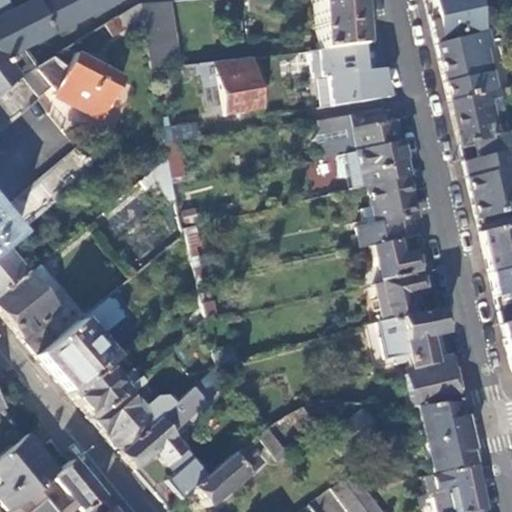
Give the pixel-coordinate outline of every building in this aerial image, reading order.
[(0,0),(0,93),(17,79),(36,68),(26,54),(24,56),(20,51),(119,0),(35,0),(13,12),(0,17),(0,0)] [(0,0),(0,17),(13,12),(3,0),(0,0)] [(274,10),(272,0),(246,0),(248,12),(274,10)] [(353,0),(310,0),(315,52),(358,47),(353,0)] [(433,43),(442,41),(441,37),(481,28),(474,0),(432,0),(437,18),(428,21),(433,43)] [(179,67),(167,3),(136,6),(149,70),(179,67)] [(442,41),(433,43),(447,100),(495,89),(485,49),(491,48),(487,30),(442,41)] [(360,73),(358,47),(315,52),(306,53),(310,80),(322,78),(326,107),(385,98),(379,70),(360,73)] [(121,81),(75,58),(67,73),(51,59),(36,68),(17,79),(36,101),(49,90),(55,97),(54,99),(101,122),(121,81)] [(249,59),(215,63),(218,80),(215,81),(222,117),(258,110),(249,59)] [(0,130),(36,101),(17,79),(0,93),(0,247),(80,180),(93,168),(77,149),(7,207),(6,206),(0,203),(0,130)] [(495,89),(447,100),(457,144),(473,141),(477,157),(509,149),(505,133),(494,135),(489,114),(501,111),(495,89)] [(364,128),(362,115),(316,122),(317,132),(311,140),(320,145),(323,159),(338,156),(396,144),(391,123),(364,128)] [(194,125),(160,131),(163,145),(177,143),(197,140),(194,125)] [(177,143),(163,145),(171,185),(185,182),(177,143)] [(404,178),(396,144),(338,156),(346,190),(363,187),(404,178)] [(466,160),(460,161),(470,198),(476,196),(477,200),(474,201),(472,205),(475,220),(511,211),(511,148),(509,149),(477,157),(466,160)] [(413,220),(404,178),(363,187),(368,208),(358,211),(362,227),(352,230),(354,236),(350,237),(353,248),(357,247),(358,250),(365,249),(369,248),(394,242),(398,241),(394,224),(413,220)] [(511,228),(511,225),(478,233),(488,276),(511,269),(511,228)] [(192,228),(180,231),(195,288),(202,286),(193,250),(198,249),(192,228)] [(394,242),(369,248),(374,269),(369,270),(353,274),(356,289),(366,287),(378,285),(416,275),(411,253),(397,257),(394,242)] [(0,247),(0,294),(24,276),(0,247)] [(369,248),(365,249),(369,270),(374,269),(369,248)] [(0,316),(20,341),(54,312),(44,300),(52,294),(32,269),(24,276),(0,294),(0,316)] [(511,269),(488,276),(494,298),(511,294),(511,269)] [(420,296),(416,275),(378,285),(381,300),(370,303),(376,324),(386,321),(387,324),(411,318),(407,299),(420,296)] [(202,286),(195,288),(203,326),(214,324),(206,285),(202,286)] [(378,285),(366,287),(370,303),(381,300),(378,285)] [(440,336),(435,313),(411,318),(387,324),(386,321),(376,324),(373,325),(381,360),(391,358),(393,366),(405,363),(406,368),(430,363),(425,339),(440,336)] [(511,322),(500,325),(510,367),(510,368),(511,371),(511,322)] [(109,362),(76,323),(54,340),(33,357),(67,396),(100,370),(109,362)] [(33,357),(54,340),(44,328),(23,344),(33,357)] [(222,359),(211,361),(213,370),(224,366),(222,359)] [(430,363),(406,368),(407,369),(404,370),(406,378),(398,379),(405,409),(413,409),(457,405),(446,359),(430,363)] [(100,370),(67,396),(88,421),(120,393),(133,382),(135,380),(136,379),(129,371),(114,385),(100,370)] [(220,386),(208,373),(190,390),(201,403),(220,386)] [(173,475),(162,484),(177,501),(190,490),(205,478),(189,461),(188,462),(181,453),(182,452),(168,436),(201,404),(201,403),(190,390),(171,408),(156,422),(150,428),(116,454),(132,472),(153,454),(164,467),(165,466),(173,475)] [(120,393),(88,421),(116,454),(150,428),(140,416),(120,393)] [(156,422),(171,408),(164,401),(151,412),(153,415),(151,416),(156,422)] [(470,464),(457,405),(413,409),(429,474),(470,464)] [(147,411),(140,416),(150,428),(156,422),(151,416),(147,411)] [(314,430),(299,411),(285,419),(302,440),(314,430)] [(358,415),(325,441),(339,459),(371,433),(358,415)] [(259,438),(276,460),(287,451),(270,429),(259,438)] [(54,475),(22,437),(0,455),(0,506),(4,511),(8,511),(30,495),(49,479),(54,475)] [(258,465),(243,447),(205,478),(190,490),(205,508),(258,465)] [(44,511),(30,495),(8,511),(106,511),(108,510),(68,462),(54,475),(49,479),(75,510),(72,511),(46,511),(44,511)] [(481,511),(471,468),(422,480),(426,497),(431,496),(434,511),(481,511)] [(379,511),(350,474),(328,490),(345,511),(379,511)]
